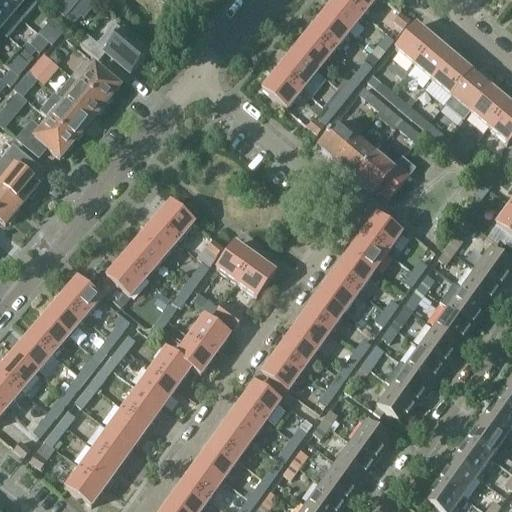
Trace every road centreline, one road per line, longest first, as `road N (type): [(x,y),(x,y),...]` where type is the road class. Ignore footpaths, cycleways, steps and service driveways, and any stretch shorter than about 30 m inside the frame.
road 1 (residential): [(193,76),(333,196),(343,214),(138,511)]
road 2 (residential): [(0,308),(193,76)]
road 3 (residential): [(511,323),(377,511)]
